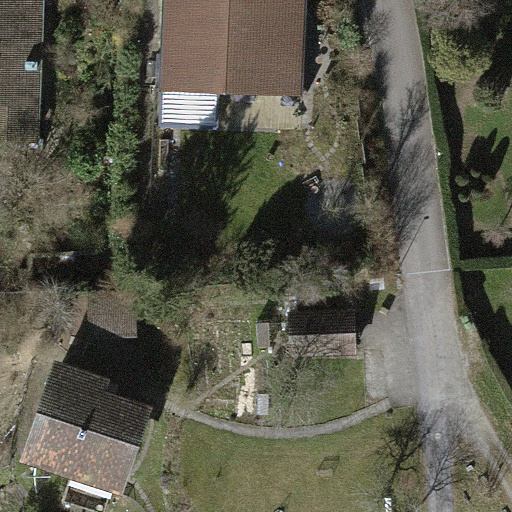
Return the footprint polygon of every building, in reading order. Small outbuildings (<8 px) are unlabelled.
[(0,0),(0,98),(34,100),(37,37),(24,36),(25,0),(0,0)] [(292,0),(164,0),(162,52),(157,52),(156,87),(303,92),(306,16),(292,15),(292,0)] [(133,297),(91,298),(92,332),(134,331),(133,297)] [(353,313),(291,316),(292,351),(354,349),(353,313)] [(99,379),(60,366),(31,453),(73,467),(70,474),(114,489),(142,406),(95,390),(99,379)]
